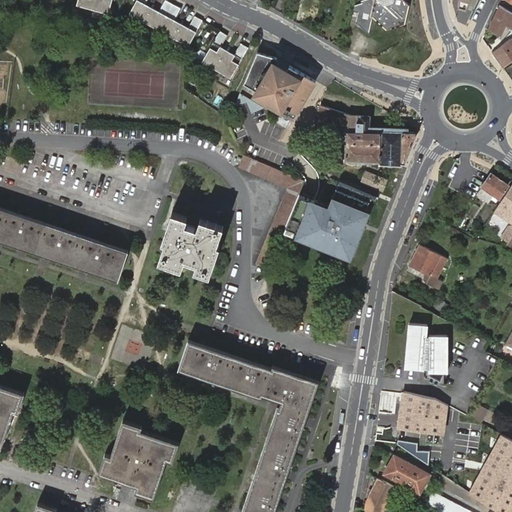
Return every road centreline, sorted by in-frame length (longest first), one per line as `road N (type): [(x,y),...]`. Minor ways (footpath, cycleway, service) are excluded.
road 1 (tertiary): [(341,511),(378,279),(440,135)]
road 2 (tertiary): [(430,99),(352,70),(216,0)]
